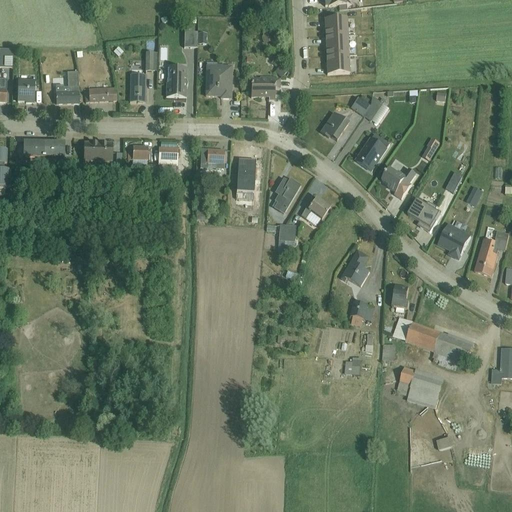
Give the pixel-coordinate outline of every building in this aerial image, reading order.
[(324,0),(323,2),(323,5),(325,6),(325,8),(328,8),(328,9),(338,7),(346,7),(345,0),(324,0)] [(347,20),(325,21),(325,23),(325,39),(348,38),(347,20)] [(194,26),(184,26),(184,50),(197,50),(198,34),(194,34),(194,26)] [(270,31),(262,33),(265,45),(273,43),(270,31)] [(348,38),(325,39),(326,59),(349,58),(348,38)] [(161,61),(170,61),(170,46),(160,46),(161,61)] [(0,68),(15,68),(15,49),(0,49),(0,68)] [(118,49),(113,53),(119,58),(124,54),(118,49)] [(229,51),(228,60),(239,61),(240,52),(229,51)] [(105,52),(97,54),(98,62),(107,60),(105,52)] [(131,71),(130,105),(145,105),(146,77),(145,77),(145,73),(153,74),(153,65),(157,65),(157,55),(146,54),(145,72),(131,71)] [(349,58),(326,59),(327,77),(350,76),(349,58)] [(232,69),(207,68),(206,99),(217,99),(217,98),(221,98),(221,101),(231,101),(232,69)] [(282,69),(276,74),(281,80),(287,74),(282,69)] [(167,70),(166,100),(186,100),(186,89),(187,87),(187,85),(187,83),(187,81),(187,70),(167,70)] [(64,87),(56,88),(56,106),(79,105),(79,80),(77,74),(67,75),(68,89),(64,90),(64,87)] [(260,82),(251,81),(251,100),(269,100),(269,102),(275,102),(275,92),(279,92),(280,82),(274,82),(274,80),(260,79),(260,82)] [(18,94),(17,104),(26,104),(26,105),(34,105),(35,82),(19,82),(18,94)] [(88,94),(85,94),(86,105),(117,103),(114,90),(109,90),(109,83),(103,84),(103,82),(95,82),(95,85),(87,86),(87,91),(88,91),(88,94)] [(417,93),(409,93),(410,105),(416,105),(415,99),(417,99),(417,93)] [(439,105),(448,105),(449,94),(439,94),(439,105)] [(358,101),(351,111),(363,119),(370,109),(366,107),(369,102),(362,98),(360,102),(358,101)] [(370,109),(363,119),(371,124),(371,123),(377,128),(389,111),(382,107),(385,103),(382,100),(379,104),(372,100),(370,109)] [(334,116),(321,135),(329,140),(330,138),(337,143),(349,126),(334,116)] [(375,137),(357,164),(372,174),(390,147),(375,137)] [(44,144),(24,144),(24,159),(37,159),(37,168),(44,169),(44,144)] [(44,144),(44,169),(50,169),(50,166),(51,160),(64,160),(64,145),(44,144)] [(113,146),(84,145),(84,164),(112,164),(113,146)] [(129,149),(128,162),(132,162),(148,163),(151,163),(151,154),(148,154),(148,150),(129,149)] [(159,167),(159,168),(161,168),(161,174),(177,174),(177,162),(177,159),(178,151),(159,150),(159,167)] [(202,152),(201,170),(223,171),(224,153),(202,152)] [(0,199),(5,199),(5,192),(10,192),(10,174),(4,173),(4,168),(7,168),(7,154),(0,153),(0,199)] [(114,167),(113,171),(122,171),(122,155),(117,155),(116,167),(114,167)] [(127,167),(126,172),(142,173),(143,167),(148,167),(148,163),(132,162),(132,166),(132,167),(127,167)] [(238,163),(236,201),(259,203),(261,182),(255,181),(256,164),(238,163)] [(391,171),(382,184),(389,189),(388,190),(396,196),(395,198),(402,203),(412,188),(410,187),(417,177),(409,172),(404,178),(398,174),(397,176),(391,171)] [(454,175),(446,191),(453,195),(462,179),(454,175)] [(277,206),(274,211),(283,216),(300,188),(290,182),(289,185),(284,182),(276,196),(278,198),(274,204),(277,206)] [(474,190),(466,204),(476,209),(483,195),(474,190)] [(308,207),(301,219),(315,229),(320,222),(321,223),(330,210),(317,201),(311,209),(308,207)] [(417,203),(408,218),(423,227),(421,230),(430,236),(437,224),(436,223),(439,217),(435,214),(437,210),(429,205),(426,208),(417,203)] [(197,209),(196,221),(205,222),(205,210),(197,209)] [(280,227),(277,256),(284,256),(286,228),(280,227)] [(449,227),(438,247),(452,254),(450,258),(459,263),(471,239),(449,227)] [(284,256),(284,257),(288,258),(289,249),(294,249),(296,229),(286,228),(284,256)] [(485,243),(475,275),(491,279),(498,253),(505,255),(509,237),(497,234),(495,245),(485,243)] [(359,255),(342,283),(346,285),(347,282),(361,290),(370,275),(362,270),(368,260),(359,255)] [(396,289),(392,310),(396,310),(405,312),(408,313),(410,304),(407,304),(409,291),(396,289)] [(354,305),(351,319),(354,320),(352,328),(361,330),(363,322),(372,324),(374,313),(368,311),(368,308),(354,305)] [(400,321),(393,340),(406,344),(413,326),(412,325),(400,321)] [(406,344),(406,346),(434,357),(433,360),(436,361),(436,363),(440,364),(438,368),(456,374),(459,365),(467,368),(475,347),(449,337),(448,338),(413,326),(406,344)] [(366,348),(365,355),(373,356),(374,349),(373,349),(374,338),(368,337),(367,348),(366,348)] [(384,348),(382,364),(395,365),(396,348),(384,348)] [(492,373),(492,387),(502,388),(502,382),(511,382),(511,353),(502,353),(501,374),(492,373)] [(346,364),(345,377),(348,377),(348,381),(358,382),(358,378),(362,379),(364,362),(353,361),(353,365),(346,364)] [(405,371),(397,396),(408,399),(407,404),(435,412),(444,381),(416,373),(416,374),(405,371)] [(93,374),(81,377),(84,389),(100,384),(98,373),(93,374)] [(322,385),(321,396),(329,397),(330,386),(322,385)] [(453,439),(436,444),(439,453),(455,449),(453,439)]
